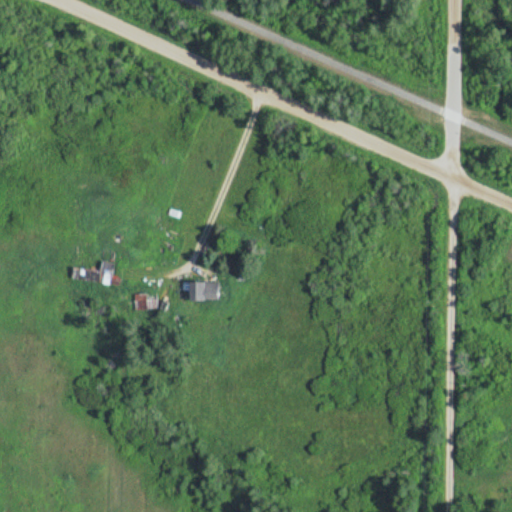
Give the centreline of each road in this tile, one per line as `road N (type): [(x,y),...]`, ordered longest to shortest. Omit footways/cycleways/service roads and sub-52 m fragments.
road 1 (residential): [(445,511),(453,0)]
road 2 (residential): [(511,205),(49,0)]
